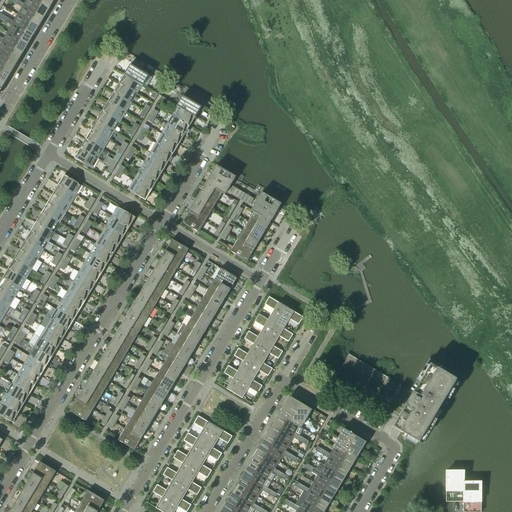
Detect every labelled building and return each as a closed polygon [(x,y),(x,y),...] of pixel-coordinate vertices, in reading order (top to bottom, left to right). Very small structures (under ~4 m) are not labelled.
[(17,0),(15,4),(22,8),(18,15),(36,26),(37,24),(36,24),(37,22),(38,22),(40,19),(42,18),(23,6),(24,4),(17,0)] [(27,0),(24,4),(23,6),(42,18),(42,17),(42,16),(42,15),(44,12),(43,12),(45,10),(46,10),(47,9),(32,0),(27,0)] [(32,0),(47,9),(48,7),(47,6),(48,4),(49,4),(51,1),(52,0),(32,0)] [(14,22),(13,24),(31,35),(32,33),(34,30),(33,29),(34,27),(35,28),(36,26),(18,15),(14,22)] [(7,18),(5,22),(12,26),(8,33),(26,44),(27,42),(26,41),(27,39),(28,40),(30,36),(30,37),(31,35),(13,24),(14,22),(7,18)] [(3,40),(2,41),(21,53),(21,52),(21,51),(21,50),(23,47),(22,47),(24,45),(25,45),(26,44),(8,33),(3,40)] [(0,37),(0,42),(1,44),(0,45),(0,51),(16,61),(16,59),(15,59),(16,57),(17,57),(19,54),(21,53),(2,41),(3,40),(0,37)] [(0,63),(10,70),(11,68),(13,65),(12,64),(13,62),(14,63),(16,61),(0,51),(0,63)] [(0,75),(5,79),(6,77),(5,76),(6,74),(7,75),(9,71),(9,72),(10,70),(0,63),(0,75)] [(142,85),(148,76),(130,65),(124,74),(142,85)] [(142,85),(124,74),(123,76),(122,78),(118,84),(135,94),(141,85),(142,86),(142,85)] [(135,94),(118,84),(117,85),(118,85),(117,87),(116,87),(113,93),(130,103),(135,94)] [(182,96),(176,105),(195,117),(201,107),(190,100),(192,97),(184,92),(182,96)] [(130,103),(113,93),(112,94),(112,95),(111,97),(111,96),(107,102),(124,112),(130,103)] [(124,112),(107,102),(106,104),(107,104),(106,106),(105,106),(102,111),(119,122),(124,112)] [(195,117),(176,105),(176,107),(177,108),(172,116),(189,126),(193,120),(192,120),(193,118),(194,119),(195,117)] [(119,122),(102,111),(101,113),(100,115),(96,121),(113,131),(119,122)] [(189,126),(172,116),(167,125),(184,135),(187,130),(187,129),(188,127),(188,128),(189,126)] [(113,131),(96,121),(95,122),(96,123),(95,124),(94,124),(91,130),(108,140),(113,131)] [(184,135),(167,125),(161,134),(179,144),(182,139),(181,139),(182,137),(183,137),(184,135)] [(108,140),(91,130),(90,132),(89,134),(89,133),(85,139),(102,149),(108,140)] [(179,144),(161,134),(156,143),(173,154),(176,148),(177,146),(179,144)] [(102,149),(85,139),(84,141),(85,141),(83,143),(80,148),(97,159),(102,149)] [(173,154),(156,143),(150,153),(167,163),(171,157),(170,157),(171,155),(172,156),(173,154)] [(97,159),(80,148),(79,150),(78,152),(77,152),(74,158),(84,164),(82,166),(87,169),(88,167),(91,168),(97,159)] [(167,163),(150,153),(145,162),(162,172),(165,167),(165,166),(166,165),(167,163)] [(162,172),(145,162),(139,171),(156,182),(160,176),(159,176),(160,174),(161,174),(162,172)] [(224,195),(235,177),(216,165),(205,183),(221,193),(224,195)] [(156,182),(139,171),(134,181),(151,191),(154,185),(155,183),(156,182)] [(81,185),(78,184),(79,181),(75,179),(73,181),(64,175),(62,177),(63,178),(62,179),(61,179),(58,185),(75,195),(81,185)] [(151,191),(134,181),(128,191),(130,192),(129,194),(134,197),(135,195),(145,201),(149,195),(148,194),(149,192),(150,193),(151,191)] [(216,202),(221,193),(205,183),(200,192),(216,202)] [(75,195),(58,185),(57,187),(56,189),(56,188),(52,194),(69,204),(75,195)] [(247,204),(251,198),(235,188),(231,195),(247,204)] [(211,212),(216,202),(200,192),(194,202),(211,212)] [(253,212),(270,222),(281,204),(261,192),(250,211),(253,212)] [(69,204),(52,194),(51,196),(52,196),(51,198),(50,198),(47,203),(64,214),(69,204)] [(205,221),(211,212),(194,202),(189,211),(205,221)] [(64,214),(47,203),(46,205),(45,207),(41,213),(58,223),(64,214)] [(135,218),(125,212),(126,210),(122,207),(120,209),(118,207),(112,217),(129,227),(133,222),(132,221),(133,219),(134,220),(135,218)] [(198,233),(205,221),(189,211),(182,223),(198,233)] [(270,222),(253,212),(248,221),(264,231),(270,222)] [(58,223),(41,213),(40,214),(41,215),(40,216),(39,216),(36,222),(53,232),(58,223)] [(129,227),(112,217),(106,226),(124,236),(127,231),(126,230),(128,229),(129,227)] [(264,231),(248,221),(242,231),(259,240),(264,231)] [(53,232),(36,222),(35,224),(34,226),(34,225),(30,231),(47,241),(53,232)] [(124,236),(106,226),(101,236),(118,246),(121,240),(122,238),(124,236)] [(47,241),(30,231),(29,233),(30,233),(29,235),(28,235),(25,241),(42,251),(47,241)] [(259,240),(242,231),(237,240),(253,250),(259,240)] [(118,246),(101,236),(95,245),(112,255),(116,249),(115,249),(116,247),(117,248),(118,246)] [(181,261),(188,250),(171,240),(164,251),(181,261)] [(253,250),(237,240),(230,251),(247,261),(253,250)] [(42,251),(25,241),(24,242),(23,244),(22,244),(19,250),(36,260),(42,251)] [(112,255),(95,245),(90,254),(107,264),(110,259),(110,258),(111,257),(112,255)] [(36,260),(19,250),(18,252),(17,254),(17,253),(13,259),(31,269),(36,260)] [(175,270),(181,261),(164,251),(159,260),(175,270)] [(107,264),(90,254),(84,263),(101,274),(105,268),(104,268),(105,266),(106,266),(107,264)] [(31,269),(13,259),(12,261),(13,261),(12,263),(11,263),(8,268),(25,279),(31,269)] [(170,280),(175,270),(159,260),(153,270),(170,280)] [(101,274),(84,263),(79,273),(96,283),(99,277),(100,275),(101,274)] [(25,279),(8,268),(7,270),(6,272),(2,278),(19,288),(25,279)] [(229,290),(236,278),(220,269),(213,280),(229,290)] [(164,289),(170,280),(153,270),(148,279),(164,289)] [(96,283),(79,273),(73,282),(90,292),(94,286),(93,286),(94,284),(95,285),(96,283)] [(19,288),(2,278),(1,279),(2,280),(1,282),(0,281),(0,288),(14,297),(19,288)] [(159,298),(164,289),(148,279),(142,288),(159,298)] [(229,290),(213,280),(207,289),(224,299),(229,290)] [(90,292),(73,282),(68,291),(85,302),(88,296),(89,294),(90,292)] [(19,300),(14,297),(0,288),(0,301),(8,306),(14,310),(19,300)] [(153,307),(159,298),(142,288),(137,298),(153,307)] [(224,299),(207,289),(202,299),(218,308),(224,299)] [(85,302),(68,291),(62,301),(79,311),(83,305),(82,305),(83,303),(84,303),(85,302)] [(275,324),(286,307),(268,297),(264,304),(274,310),(268,320),(275,324)] [(148,317),(153,307),(137,298),(131,307),(148,317)] [(218,308),(202,299),(196,308),(213,318),(218,308)] [(8,306),(0,301),(0,313),(3,316),(8,306)] [(79,311),(62,301),(57,310),(74,320),(77,314),(78,312),(78,313),(79,311)] [(74,320),(57,310),(51,307),(46,316),(51,319),(68,329),(72,324),(71,323),(72,322),(73,322),(74,320)] [(142,326),(148,317),(131,307),(126,316),(142,326)] [(303,317),(286,307),(275,324),(283,329),(289,319),(298,325),(303,317)] [(213,318),(196,308),(191,317),(207,327),(213,318)] [(265,341),(275,324),(268,320),(258,314),(254,321),(263,327),(258,337),(265,341)] [(137,335),(142,326),(126,316),(120,325),(137,335)] [(207,327),(191,317),(185,326),(202,336),(207,327)] [(164,326),(167,320),(164,318),(162,322),(156,319),(155,321),(160,324),(164,326)] [(68,329),(51,319),(46,329),(63,339),(66,333),(67,331),(68,329)] [(293,335),(283,329),(275,324),(265,341),(273,346),(279,336),(288,342),(293,335)] [(131,345),(137,335),(120,325),(115,335),(131,345)] [(202,336),(185,326),(180,336),(196,346),(202,336)] [(63,339),(46,329),(40,338),(57,348),(60,342),(61,340),(62,340),(63,339)] [(265,341),(258,337),(248,331),(243,339),(253,344),(247,354),(255,359),(265,341)] [(126,354),(131,345),(115,335),(109,344),(126,354)] [(196,346),(180,336),(174,345),(191,355),(196,346)] [(57,348),(40,338),(34,347),(52,357),(55,352),(54,351),(55,349),(56,350),(57,348)] [(282,352),(273,346),(265,341),(255,359),(263,363),(268,353),(278,359),(282,352)] [(120,363),(126,354),(109,344),(104,353),(120,363)] [(191,355),(174,345),(169,354),(185,364),(191,355)] [(52,357),(34,347),(29,356),(46,367),(49,361),(50,359),(52,357)] [(255,359),(247,354),(238,348),(233,356),(243,361),(237,371),(245,376),(255,359)] [(115,372),(120,363),(104,353),(98,363),(115,372)] [(185,364),(169,354),(163,364),(180,373),(185,364)] [(412,393),(349,355),(332,383),(393,419),(396,421),(412,393)] [(46,367),(29,356),(23,366),(40,376),(44,370),(43,370),(44,368),(45,368),(46,367)] [(272,369),(263,363),(255,359),(245,376),(252,380),(258,371),(268,376),(272,369)] [(109,382),(115,372),(98,363),(93,372),(109,382)] [(180,373),(163,364),(158,373),(174,383),(180,373)] [(418,442),(456,379),(430,364),(412,393),(396,421),(392,427),(397,430),(418,442)] [(40,376),(23,366),(18,375),(35,385),(38,380),(38,379),(39,377),(39,378),(40,376)] [(245,376),(237,371),(227,366),(223,373),(233,379),(226,389),(234,394),(245,376)] [(104,391),(109,382),(93,372),(87,381),(104,391)] [(174,383),(158,373),(152,382),(169,392),(174,383)] [(35,385),(18,375),(12,384),(29,394),(33,389),(32,389),(33,387),(34,387),(35,385)] [(262,386),(252,380),(245,376),(234,394),(242,398),(248,388),(257,394),(262,386)] [(98,400),(104,391),(87,381),(81,390),(98,400)] [(169,392),(152,382),(147,391),(163,401),(169,392)] [(29,394),(12,384),(7,394),(24,404),(27,398),(28,396),(29,394)] [(92,410),(98,400),(81,390),(76,400),(92,410)] [(163,401),(147,391),(141,401),(157,411),(163,401)] [(24,404),(7,394),(1,403),(18,413),(22,407),(21,407),(22,405),(23,406),(24,404)] [(289,396),(283,406),(285,407),(303,418),(309,409),(308,408),(291,398),(289,396)] [(85,421),(92,410),(76,400),(69,411),(85,421)] [(157,411),(141,401),(135,410),(152,420),(157,411)] [(18,413),(1,403),(0,405),(0,418),(1,419),(3,417),(12,423),(16,417),(16,416),(17,415),(18,413)] [(283,406),(278,414),(280,416),(298,426),(303,418),(285,407),(283,406)] [(152,420),(135,410),(130,419),(146,429),(152,420)] [(278,414),(273,423),(275,424),(293,435),(292,437),(299,441),(301,437),(299,435),(303,429),(298,426),(280,416),(278,414)] [(204,443),(215,426),(197,416),(193,423),(203,429),(197,439),(204,443)] [(318,418),(315,424),(320,427),(324,422),(323,422),(318,418)] [(146,429),(130,419),(124,429),(141,438),(146,429)] [(273,423),(268,432),(270,433),(288,444),(289,442),(292,437),(293,435),(275,424),(273,423)] [(232,436),(215,426),(204,443),(212,448),(218,438),(227,444),(232,436)] [(315,436),(318,431),(313,428),(309,433),(315,436)] [(141,438),(124,429),(117,440),(134,450),(141,438)] [(345,430),(340,439),(358,450),(360,451),(365,442),(363,441),(346,430),(345,430)] [(268,432),(262,440),(264,442),(283,453),(281,455),(288,459),(291,455),(284,451),(287,446),(288,444),(270,433),(268,432)] [(194,460),(204,443),(197,439),(187,433),(183,441),(192,446),(187,456),(194,460)] [(307,443),(308,441),(301,437),(299,441),(306,445),(307,443)] [(360,451),(340,439),(334,448),(355,460),(360,451)] [(262,440),(257,449),(259,450),(267,455),(277,462),(277,461),(281,455),(283,453),(264,442),(262,440)] [(222,454),(212,448),(204,443),(194,460),(202,465),(208,455),(217,461),(222,454)] [(321,454),(324,451),(317,446),(315,448),(314,450),(321,454)] [(324,451),(321,454),(328,459),(329,457),(348,468),(350,469),(355,460),(334,448),(330,455),(324,451)] [(257,449),(252,458),(272,470),(271,472),(275,475),(278,476),(280,472),(273,468),(277,462),(267,455),(259,450),(257,449)] [(194,460),(187,456),(177,450),(173,458),(182,463),(176,473),(184,478),(194,460)] [(298,459),(291,455),(288,459),(295,463),(296,461),(298,459)] [(324,465),(324,466),(342,476),(344,477),(350,469),(348,468),(329,457),(328,459),(324,465)] [(272,470),(252,458),(246,467),(271,482),(275,475),(271,472),(272,470)] [(211,471),(202,465),(194,460),(184,478),(192,482),(197,472),(207,478),(211,471)] [(48,483),(55,472),(39,462),(32,473),(48,483)] [(311,472),(313,468),(306,464),(305,466),(304,468),(311,472)] [(313,468),(311,472),(318,476),(319,474),(337,485),(339,486),(344,477),(342,476),(324,466),(320,472),(313,468)] [(174,495),(184,478),(176,473),(167,467),(162,475),(172,481),(166,490),(174,495)] [(246,467),(241,476),(243,477),(262,488),(260,490),(267,494),(270,490),(267,488),(271,482),(246,467)] [(463,502),(463,482),(463,471),(445,471),(445,502),(452,502),(463,502)] [(286,479),(287,477),(280,472),(278,476),(285,481),(286,479)] [(43,493),(48,483),(32,473),(26,483),(43,493)] [(313,483),(332,494),(334,495),(339,486),(337,485),(319,474),(318,476),(313,483)] [(241,476),(236,484),(238,486),(256,497),(260,491),(260,490),(262,488),(243,477),(241,476)] [(201,488),(192,482),(184,478),(174,495),(181,499),(187,490),(197,495),(201,488)] [(300,490),(302,486),(295,481),(294,483),(293,485),(300,490)] [(480,511),(481,482),(463,482),(463,502),(462,511),(480,511)] [(37,502),(43,493),(26,483),(21,492),(37,502)] [(302,486),(300,490),(303,491),(307,494),(308,492),(327,503),(329,504),(334,495),(332,494),(313,483),(309,490),(302,486)] [(236,484),(231,493),(233,494),(251,505),(250,507),(254,510),(257,511),(259,508),(252,503),(255,499),(256,497),(238,486),(236,484)] [(163,511),(174,495),(166,490),(156,485),(152,492),(162,498),(155,508),(161,511),(163,511)] [(277,494),(270,490),(267,494),(274,498),(275,496),(277,494)] [(96,511),(104,501),(87,491),(80,502),(96,511)] [(303,491),(299,498),(321,511),(323,511),(329,504),(327,503),(308,492),(307,494),(303,491)] [(15,501),(32,511),(37,502),(21,492),(15,501)] [(231,493),(226,502),(242,511),(253,511),(254,510),(250,507),(251,505),(233,494),(231,493)] [(186,511),(191,505),(181,499),(174,495),(163,511),(173,511),(177,507),(185,511),(186,511)] [(292,503),(289,507),(297,511),(298,509),(302,511),(321,511),(299,498),(295,505),(292,503)] [(289,507),(292,503),(285,499),(284,501),(283,503),(289,507)] [(12,511),(31,511),(32,511),(15,501),(10,511),(12,511)] [(96,511),(80,502),(75,511),(96,511)] [(242,511),(226,502),(220,511),(222,511),(242,511)]
